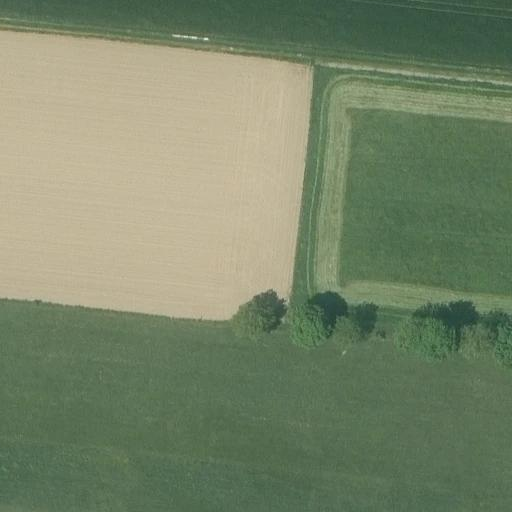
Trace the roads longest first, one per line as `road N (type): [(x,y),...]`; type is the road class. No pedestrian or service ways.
road 1 (track): [(511,79),(0,26)]
road 2 (track): [(511,346),(297,322)]
